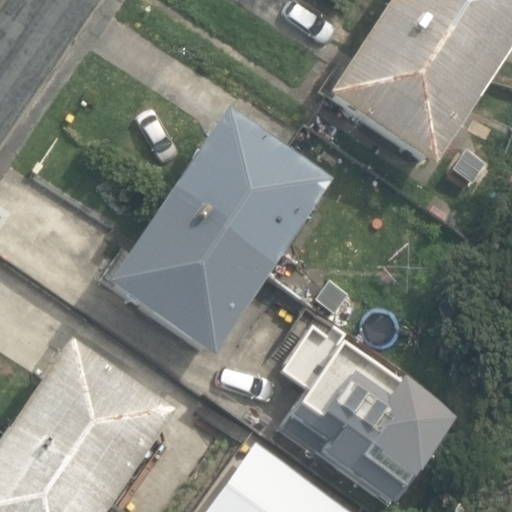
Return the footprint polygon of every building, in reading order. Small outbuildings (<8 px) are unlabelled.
[(511,0),(386,0),(318,101),(422,171),(511,35),(511,0)] [(99,291),(202,362),(261,276),(324,184),(221,113),(99,291)] [(451,180),(469,192),(488,164),(469,152),(451,180)] [(309,305),(330,320),(344,300),(340,298),(346,289),(328,276),(309,305)] [(344,340),(329,329),(322,339),(310,331),(278,376),(303,394),(278,428),(391,508),(452,422),(399,385),(395,389),(338,349),(344,340)] [(0,433),(0,511),(99,511),(167,413),(63,342),(0,433)] [(341,511),(249,445),(201,511),(341,511)] [(122,511),(146,511),(153,501),(132,488),(118,510),(122,511)]
